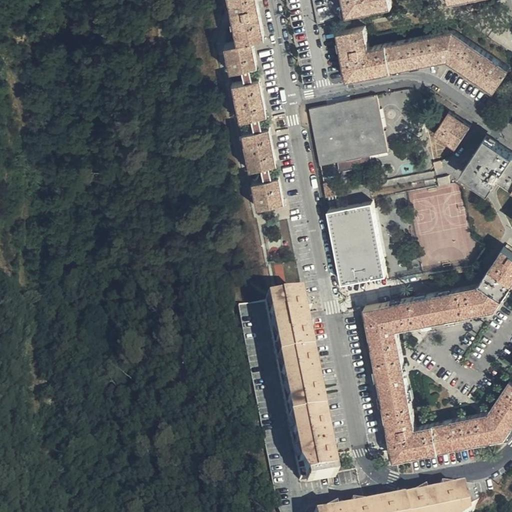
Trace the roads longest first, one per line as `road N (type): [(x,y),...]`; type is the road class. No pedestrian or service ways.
road 1 (residential): [(511,449),(481,467),(409,481),(367,462),(289,100)]
road 2 (residential): [(325,92),(417,76),(511,129)]
road 3 (residential): [(511,324),(474,380),(422,344)]
